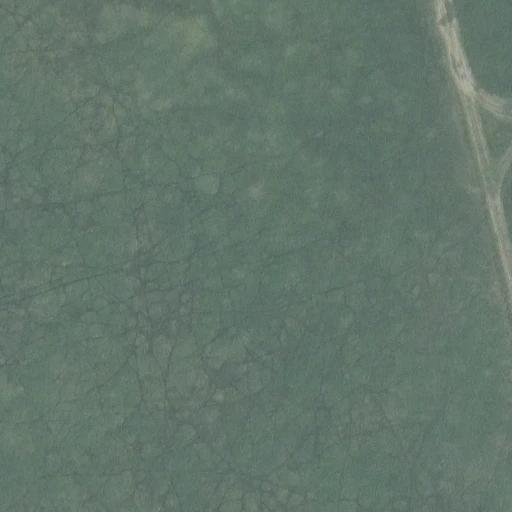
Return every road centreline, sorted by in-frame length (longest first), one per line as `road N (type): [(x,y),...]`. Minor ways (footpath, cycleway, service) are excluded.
road 1 (track): [(511,276),(476,136),(511,129)]
road 2 (track): [(476,136),(443,0)]
